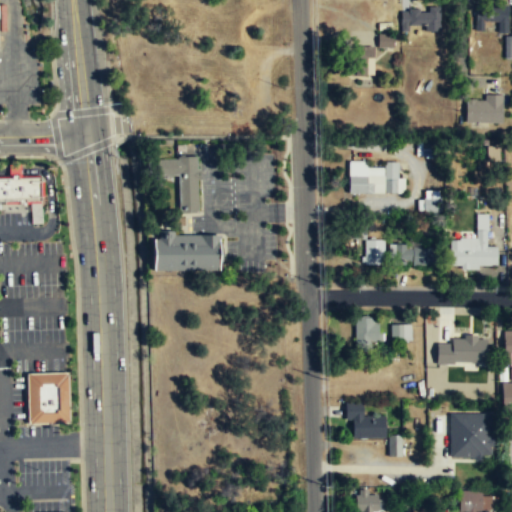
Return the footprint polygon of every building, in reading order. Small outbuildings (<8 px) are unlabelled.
[(438,7),(400,8),(400,28),(424,27),(424,32),(439,31),(438,7)] [(507,32),(507,8),(473,8),(473,32),(507,32)] [(355,35),(355,76),(373,76),(373,48),(392,48),(392,35),(355,35)] [(464,98),(464,124),(501,124),(501,98),(464,98)] [(415,142),(415,157),(437,157),(437,142),(415,142)] [(156,178),(176,177),(177,211),(198,211),(197,157),(156,158),(156,178)] [(367,167),(367,161),(347,160),(347,193),(403,193),(403,178),(396,178),(397,162),(382,162),(382,167),(367,167)] [(0,199),(39,199),(38,176),(0,176),(0,199)] [(440,212),(439,190),(424,191),(424,200),(417,200),(417,212),(440,212)] [(486,247),(486,215),(475,215),(475,242),(452,242),(452,267),(495,267),(495,247),(486,247)] [(153,268),(217,268),(217,236),(152,237),(153,268)] [(362,240),(362,264),(382,264),(382,240),(362,240)] [(390,246),(390,265),(434,265),(434,246),(390,246)] [(354,343),(377,343),(377,318),(354,318),(354,343)] [(389,324),(390,340),(411,340),(410,323),(389,324)] [(511,332),(502,332),(502,356),(511,356),(511,332)] [(486,338),(477,338),(477,334),(463,334),(463,338),(452,338),(451,343),(436,343),(436,362),(486,362),(486,338)] [(69,422),(67,371),(25,372),(27,422),(69,422)] [(511,384),(501,384),(501,410),(511,410),(511,384)] [(384,416),(362,416),(362,403),(347,403),(347,439),(384,439),(384,416)] [(448,458),(492,458),(492,413),(448,413),(448,458)] [(403,438),(390,438),(390,456),(403,456),(403,438)] [(377,511),(377,491),(353,490),(352,511),(377,511)] [(458,511),(491,511),(491,492),(458,492),(458,511)]
